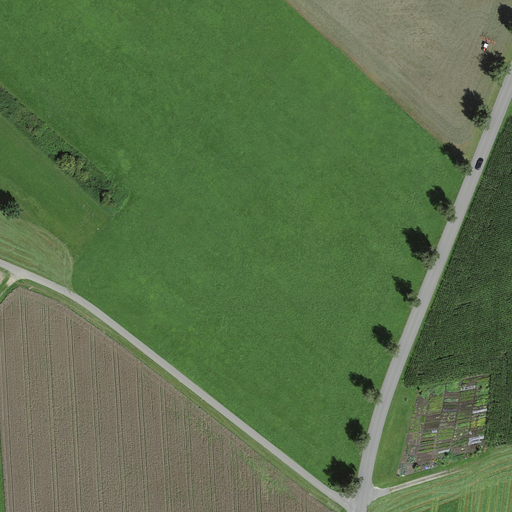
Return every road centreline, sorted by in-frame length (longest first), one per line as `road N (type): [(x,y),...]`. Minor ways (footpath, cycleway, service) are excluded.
road 1 (unclassified): [(361,509),(382,408),(511,78)]
road 2 (unclassified): [(0,266),(86,307),(361,509)]
road 3 (track): [(362,496),(511,454)]
